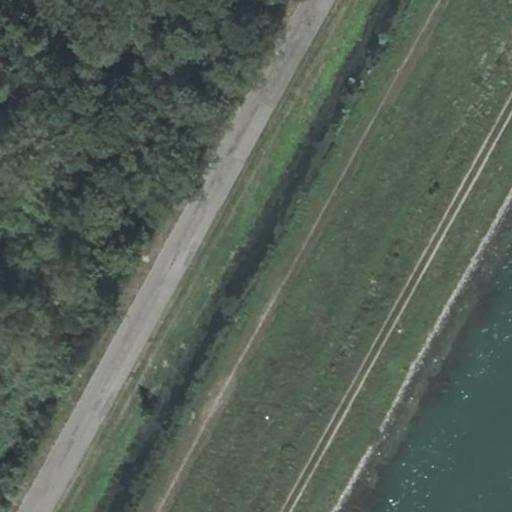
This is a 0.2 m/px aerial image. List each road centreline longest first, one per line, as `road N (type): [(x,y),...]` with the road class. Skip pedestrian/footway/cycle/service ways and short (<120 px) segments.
road 1 (track): [(441,0),(158,511)]
road 2 (track): [(511,116),(293,511)]
